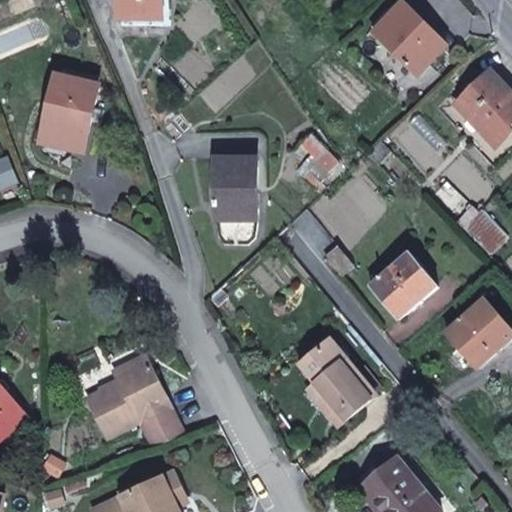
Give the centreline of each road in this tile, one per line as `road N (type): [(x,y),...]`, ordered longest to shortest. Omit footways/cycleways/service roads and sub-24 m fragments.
road 1 (residential): [(0,237),(67,228),(122,246),(171,293),(284,511)]
road 2 (residential): [(511,504),(291,241)]
